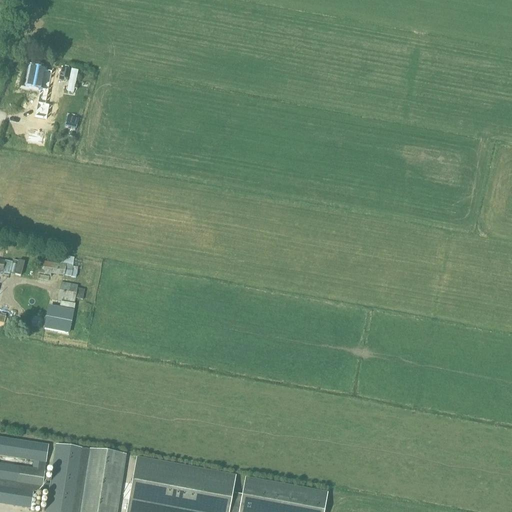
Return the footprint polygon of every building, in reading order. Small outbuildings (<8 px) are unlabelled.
[(39,93),(46,94),(49,78),(66,82),(68,71),(61,69),(60,74),(28,68),(27,75),(29,75),(26,88),(40,91),(39,93)] [(41,143),(43,131),(29,128),(26,140),(41,143)] [(13,264),(4,262),(0,260),(0,272),(2,273),(2,272),(20,276),(22,267),(13,265),(13,264)] [(37,276),(50,278),(50,277),(63,279),(65,267),(53,264),(53,263),(40,261),(37,276)] [(77,286),(61,283),(57,300),(74,304),(74,302),(81,303),(84,289),(77,288),(77,286)] [(46,318),(44,329),(68,334),(69,328),(70,328),(73,311),(54,308),(48,307),(46,318)] [(6,329),(23,333),(26,323),(16,320),(17,317),(10,315),(6,329)] [(0,504),(31,509),(33,491),(41,493),(49,494),(50,484),(43,483),(46,463),(47,456),(48,446),(0,438),(0,504)] [(56,445),(50,484),(49,494),(45,511),(116,511),(126,455),(85,449),(56,445)] [(128,506),(157,511),(228,511),(236,476),(137,458),(128,506)] [(239,511),(324,511),(328,493),(245,478),(239,511)]
